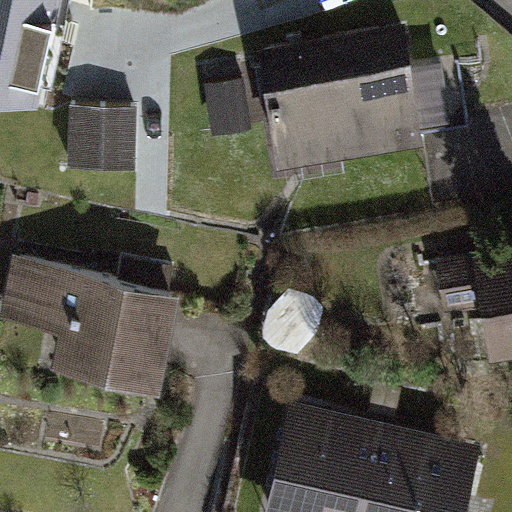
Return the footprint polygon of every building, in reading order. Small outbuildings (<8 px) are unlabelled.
[(57,0),(0,0),(0,74),(38,83),(57,0)] [(412,141),(391,25),(250,51),(272,167),(412,141)] [(240,82),(203,88),(211,138),(248,132),(240,82)] [(135,111),(68,110),(68,172),(134,173),(135,111)] [(511,356),(511,246),(431,259),(439,313),(469,309),(477,362),(511,356)] [(166,297),(12,262),(0,314),(0,326),(45,337),(37,374),(142,399),(166,297)] [(454,511),(468,448),(279,407),(255,511),(454,511)]
